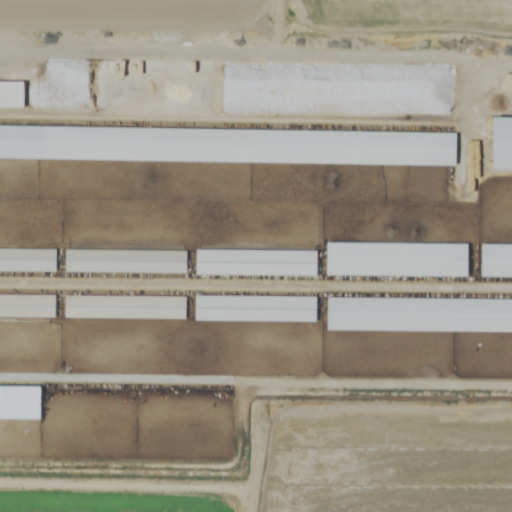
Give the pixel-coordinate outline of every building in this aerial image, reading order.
[(0,81),(0,107),(28,108),(29,82),(0,81)] [(511,168),(511,117),(502,117),(502,169),(511,168)] [(77,127),(0,125),(0,157),(93,158),(93,147),(100,147),(100,141),(77,140),(77,127)] [(461,166),(461,134),(378,132),(377,164),(461,166)] [(471,277),(472,244),(331,243),(330,276),(471,277)] [(485,276),(511,276),(511,244),(486,245),(485,276)] [(0,271),(58,272),(58,249),(0,248),(0,271)] [(320,251),(200,250),(199,275),(320,276),(320,251)] [(511,299),(331,297),(331,330),(511,331),(511,299)] [(0,419),(44,420),(45,387),(0,386),(0,419)]
